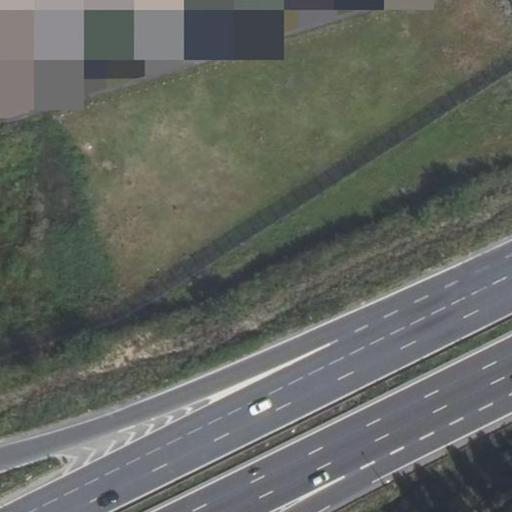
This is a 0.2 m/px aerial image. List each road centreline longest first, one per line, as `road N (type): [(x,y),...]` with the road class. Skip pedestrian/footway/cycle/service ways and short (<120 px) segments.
road 1 (motorway): [(359,358),(256,366),(0,457)]
road 2 (motorway): [(359,358),(39,511)]
road 3 (motorway): [(353,450),(511,369)]
road 4 (motorway): [(511,281),(359,358)]
road 5 (motorway): [(214,511),(353,450)]
